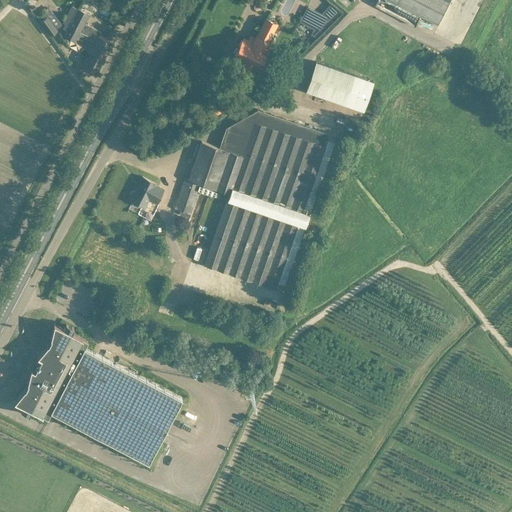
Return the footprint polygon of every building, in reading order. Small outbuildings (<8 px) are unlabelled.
[(393,0),(439,23),(450,0),(393,0)] [(307,5),(299,21),(314,29),(315,28),(320,31),(327,16),(322,14),(323,13),(307,5)] [(37,16),(40,20),(50,35),(57,30),(56,29),(62,24),(49,6),(43,11),(37,16)] [(78,8),(69,26),(94,38),(95,44),(108,50),(112,42),(106,39),(99,35),(101,31),(85,22),(89,13),(80,9),(78,8)] [(277,23),(275,22),(266,18),(257,34),(256,34),(255,37),(250,35),(248,39),(243,37),(233,56),(243,61),(242,64),(250,68),(251,69),(252,66),(258,69),(268,49),(266,48),(270,40),(269,39),(277,23)] [(83,64),(88,67),(97,71),(108,50),(95,44),(94,38),(69,26),(65,34),(74,39),(74,40),(84,45),(80,52),(88,56),(83,64)] [(305,91),(363,110),(374,80),(316,61),(305,91)] [(222,103),(211,109),(214,115),(225,109),(222,103)] [(275,288),(277,282),(285,285),(335,141),(326,138),(328,133),(257,109),(227,126),(221,143),(212,140),(211,144),(201,140),(188,178),(185,177),(175,207),(180,209),(179,213),(189,216),(198,191),(228,201),(206,264),(216,268),(226,271),(275,288)] [(131,195),(132,196),(131,199),(133,200),(132,201),(133,202),(133,204),(135,205),(136,205),(137,205),(138,205),(139,205),(140,204),(144,206),(147,200),(155,203),(158,197),(164,186),(156,182),(142,175),(136,189),(135,189),(133,189),(132,190),(131,191),(131,192),(130,194),(131,194),(131,195)] [(197,260),(202,261),(206,249),(201,247),(197,260)] [(70,372),(83,347),(87,340),(71,332),(74,327),(66,323),(63,328),(58,325),(54,323),(50,338),(51,338),(48,344),(47,344),(37,355),(41,357),(70,372)] [(70,372),(41,357),(39,361),(37,361),(36,362),(35,362),(35,363),(35,364),(36,364),(36,365),(37,366),(35,370),(31,367),(30,368),(27,383),(28,383),(25,389),(24,388),(14,400),(23,405),(21,410),(29,414),(31,409),(47,417),(50,411),(148,462),(181,397),(83,347),(70,372)]
